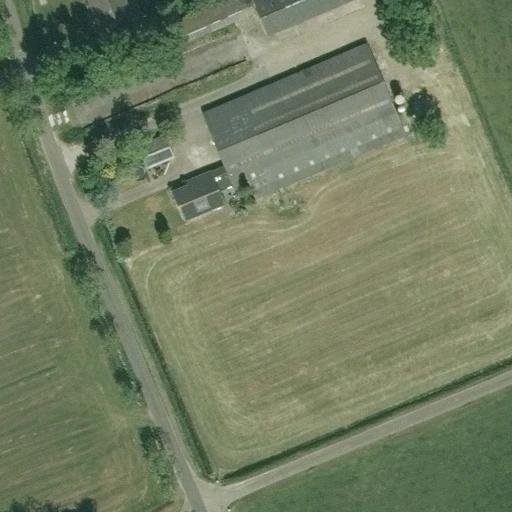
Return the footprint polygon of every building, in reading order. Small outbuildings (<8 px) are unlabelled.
[(123,0),(89,0),(101,30),(110,27),(116,42),(143,32),(134,9),(128,11),(123,0)] [(247,0),(223,0),(175,22),(184,42),(252,11),(247,0)] [(251,0),(269,38),(354,0),(251,0)] [(203,116),(225,168),(196,181),(198,184),(173,195),(185,222),(224,206),(218,194),(233,188),(234,190),(249,183),(256,199),(405,136),(368,47),(203,116)] [(127,122),(132,137),(160,128),(155,114),(127,122)] [(141,161),(146,174),(176,163),(171,150),(141,161)]
